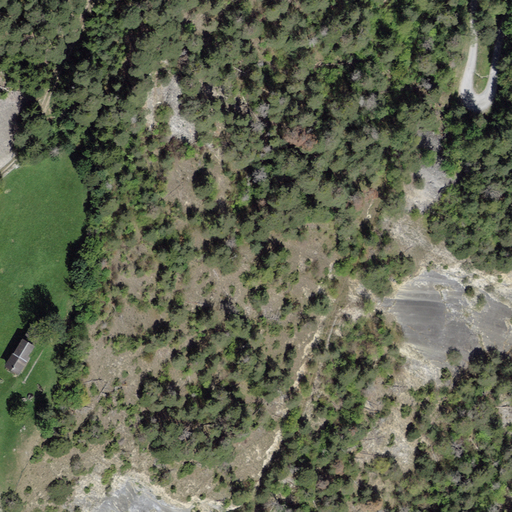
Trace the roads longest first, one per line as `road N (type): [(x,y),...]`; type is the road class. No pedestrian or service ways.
road 1 (track): [(428,0),(396,144),(344,290)]
road 2 (track): [(471,0),(466,96),(473,103),(490,93),(510,0)]
road 3 (track): [(89,0),(33,149),(0,176)]
